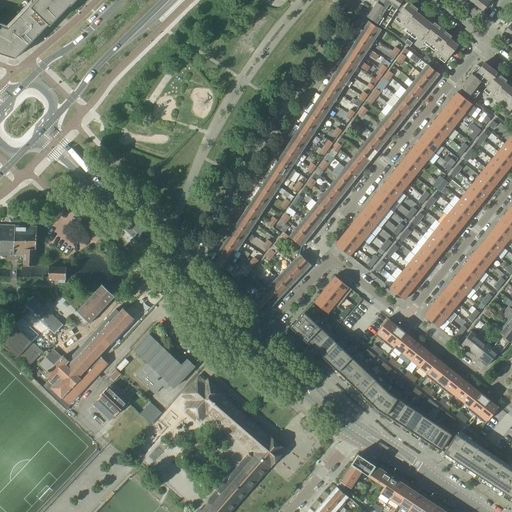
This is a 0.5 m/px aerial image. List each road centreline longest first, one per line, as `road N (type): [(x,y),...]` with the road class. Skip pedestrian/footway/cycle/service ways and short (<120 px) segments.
road 1 (residential): [(179,265),(354,0)]
road 2 (residential): [(330,259),(315,246),(481,43)]
road 3 (residential): [(406,319),(511,186)]
road 4 (secondary): [(52,119),(166,0)]
road 5 (tertiary): [(480,511),(355,431)]
road 6 (tertiary): [(179,265),(74,163)]
road 7 (tertiary): [(355,431),(255,341)]
road 8 (secondary): [(122,0),(24,85)]
